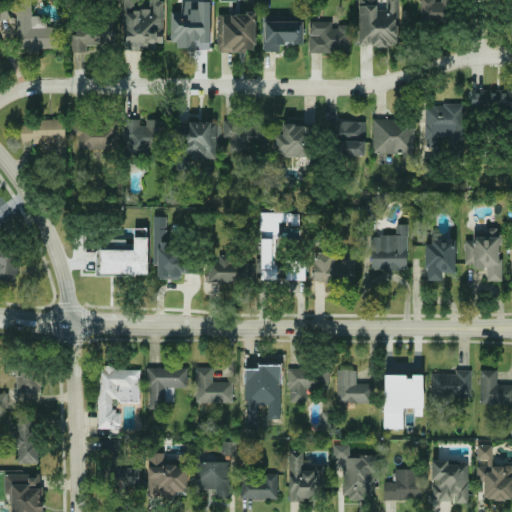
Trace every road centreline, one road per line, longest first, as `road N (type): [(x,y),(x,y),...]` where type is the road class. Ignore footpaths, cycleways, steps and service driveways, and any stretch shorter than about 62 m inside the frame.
road 1 (residential): [(511,55),(481,55),(380,83),(33,87),(0,105)]
road 2 (secondary): [(511,332),(157,329)]
road 3 (tertiary): [(79,327),(61,251),(0,150)]
road 4 (tertiary): [(78,511),(79,327)]
